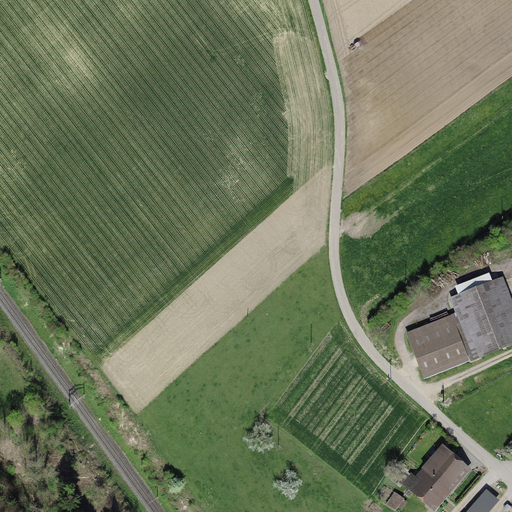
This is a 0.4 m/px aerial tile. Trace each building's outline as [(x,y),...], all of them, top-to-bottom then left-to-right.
[(511,289),(507,277),(457,298),(482,360),(511,347),(511,289)] [(407,333),(424,376),(468,359),(451,316),(407,333)] [(465,469),(442,449),(409,488),(433,507),(465,469)] [(405,498),(396,491),(387,503),(396,510),(405,498)] [(486,511),(495,502),(485,494),(470,511),(486,511)]
